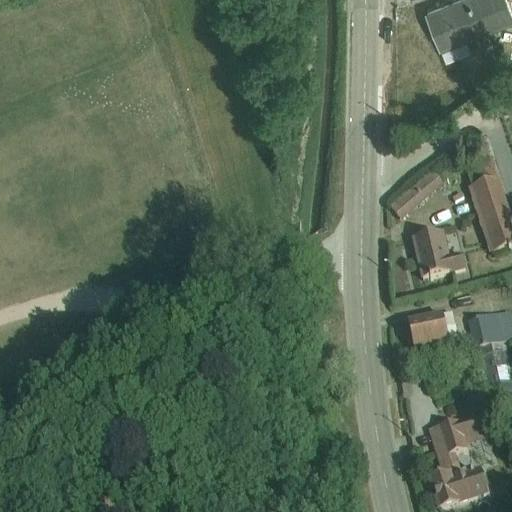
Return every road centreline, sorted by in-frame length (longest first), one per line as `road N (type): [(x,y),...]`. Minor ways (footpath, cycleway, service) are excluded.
road 1 (unclassified): [(0,478),(201,329),(364,237)]
road 2 (tertiary): [(364,237),(373,404),(394,511)]
road 3 (tertiary): [(365,0),(364,237)]
